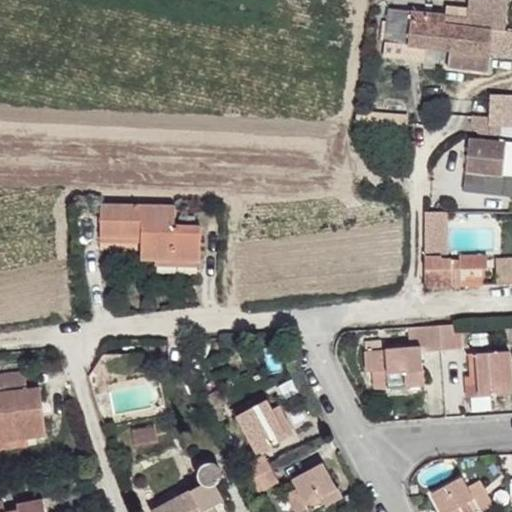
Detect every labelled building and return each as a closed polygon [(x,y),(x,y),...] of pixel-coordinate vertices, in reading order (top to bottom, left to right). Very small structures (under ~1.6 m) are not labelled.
[(482,1),(478,23),(495,26),(498,4),(482,1)] [(406,39),(404,49),(435,50),(438,24),(439,18),(425,16),(425,24),(398,19),(396,37),(406,39)] [(385,17),(383,47),(404,49),(406,39),(396,37),(398,19),(385,17)] [(438,24),(435,50),(468,55),(472,30),(438,24)] [(472,30),(468,55),(488,57),(491,33),(472,30)] [(511,96),(489,96),(490,124),(511,123),(511,96)] [(507,144),(471,143),(469,197),(511,197),(511,178),(507,179),(507,144)] [(99,203),(100,235),(142,236),(143,202),(99,203)] [(142,236),(142,239),(175,239),(176,223),(175,203),(143,202),(142,236)] [(142,239),(140,259),(198,262),(200,224),(176,223),(175,239),(142,239)] [(494,280),(511,279),(511,253),(494,254),(494,280)] [(419,261),(419,293),(475,290),(473,281),(479,281),(478,267),(432,266),(433,261),(419,261)] [(363,357),(364,380),(371,380),(384,380),(385,397),(420,397),(421,354),(425,353),(425,358),(438,357),(438,340),(409,342),(408,357),(363,357)] [(438,357),(438,363),(455,363),(455,340),(438,340),(438,357)] [(464,407),(510,404),(508,362),(475,363),(476,373),(475,385),(466,385),(463,385),(464,407)] [(475,363),(466,364),(466,385),(475,385),(475,363)] [(89,380),(101,392),(111,382),(130,380),(128,364),(103,366),(89,380)] [(0,440),(15,439),(38,437),(34,388),(20,389),(17,374),(0,375),(0,440)] [(371,380),(372,397),(385,397),(384,380),(371,380)] [(234,417),(253,453),(272,443),(266,429),(274,423),(269,411),(263,401),(234,417)] [(266,429),(272,443),(290,435),(275,408),(269,411),(274,423),(266,429)] [(240,467),(249,481),(269,471),(262,456),(240,467)] [(192,482),(193,485),(204,480),(208,486),(211,484),(213,481),(214,477),(215,473),(212,469),(210,465),(206,463),(201,462),(196,464),(192,467),(190,471),(189,475),(190,479),(192,482)] [(292,491),(302,511),(311,511),(335,500),(318,467),(288,482),(292,491)] [(249,481),(255,494),(275,483),(269,471),(249,481)] [(431,497),(438,511),(479,511),(467,488),(462,479),(431,497)] [(207,511),(205,507),(216,501),(208,486),(204,480),(193,485),(146,511),(207,511)] [(467,488),(479,511),(483,511),(491,508),(477,483),(467,488)] [(281,497),(288,511),(302,511),(292,491),(281,497)] [(5,511),(35,511),(34,501),(7,506),(7,511),(5,511)]
